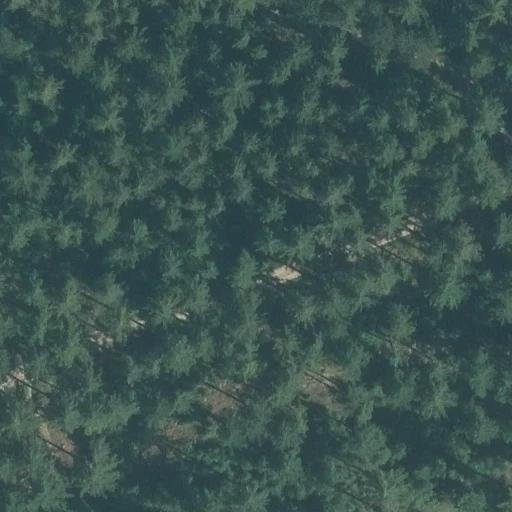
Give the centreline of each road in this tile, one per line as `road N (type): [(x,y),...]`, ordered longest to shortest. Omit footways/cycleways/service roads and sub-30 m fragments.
road 1 (track): [(511,187),(0,381)]
road 2 (track): [(511,163),(491,111),(463,81),(392,47),(243,0)]
